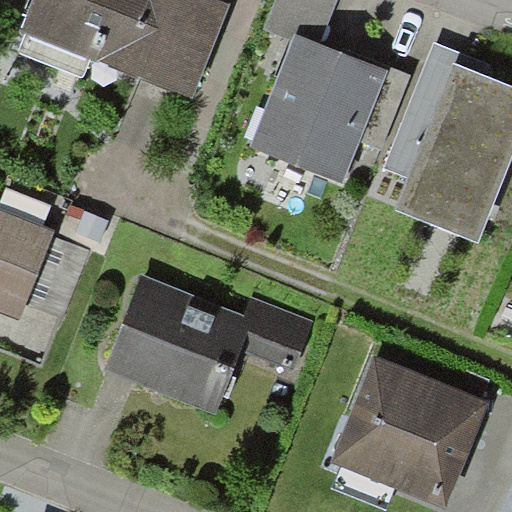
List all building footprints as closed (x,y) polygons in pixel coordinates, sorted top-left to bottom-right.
[(32,0),(16,39),(188,109),(228,13),(197,0),(32,0)] [(295,38),(321,48),(339,1),(336,0),(275,0),(263,33),(293,44),(295,38)] [(321,48),(295,38),(293,44),(250,147),(342,185),(388,75),(349,60),(321,48)] [(491,69),(436,48),(387,170),(410,179),(396,213),(476,245),(511,156),(511,95),(485,84),(491,69)] [(0,214),(0,352),(40,369),(89,250),(0,214)] [(247,320),(140,279),(104,372),(220,417),(244,354),(294,373),(313,323),(254,301),(247,320)] [(447,511),(487,410),(369,366),(330,467),(447,511)]
